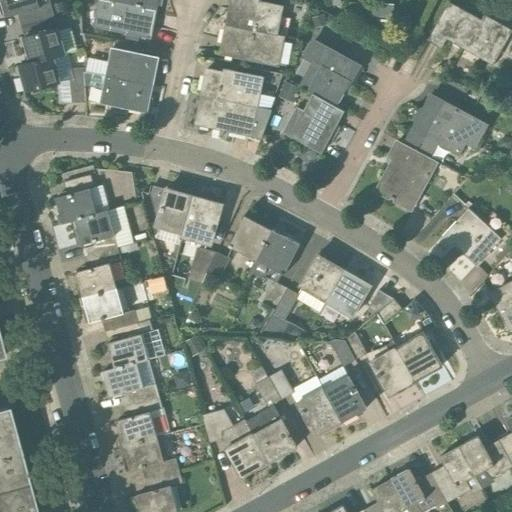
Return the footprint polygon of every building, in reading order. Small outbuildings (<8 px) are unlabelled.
[(22,26),(55,17),(54,16),(52,5),(40,8),(37,0),(1,0),(6,18),(18,14),(22,26)] [(105,0),(108,1),(157,10),(159,0),(105,0)] [(278,36),(278,35),(284,5),(261,0),(260,0),(251,0),(252,0),(250,0),(232,0),(227,25),(278,36)] [(393,21),(394,5),(367,3),(367,0),(351,0),(350,18),(350,22),(391,42),(393,21)] [(126,39),(136,41),(137,37),(152,39),(157,10),(108,1),(106,12),(97,9),(93,27),(127,34),(126,39)] [(494,66),(502,51),(511,56),(511,35),(511,32),(511,29),(485,14),(482,19),(450,1),(427,41),(442,49),(449,36),(466,45),(463,49),(464,50),(467,45),(495,61),(493,65),(494,66)] [(52,5),(54,16),(62,14),(65,14),(62,2),(51,5),(52,5)] [(325,14),(312,18),(315,28),(328,25),(325,14)] [(25,38),(24,38),(31,63),(31,64),(65,54),(65,56),(67,55),(59,27),(58,28),(56,22),(55,17),(22,26),(25,38)] [(221,54),(280,66),(285,37),(278,35),(278,36),(227,25),(221,54)] [(302,58),(318,67),(306,90),(313,94),(337,107),(359,65),(312,40),(302,58)] [(85,71),(153,85),(159,58),(111,48),(109,62),(90,58),(88,67),(85,67),(85,71)] [(87,102),(86,86),(85,71),(85,67),(69,69),(65,56),(65,54),(31,64),(31,63),(20,66),(27,92),(60,83),(60,82),(71,80),(72,103),(87,102)] [(202,95),(257,106),(263,78),(235,72),(234,75),(207,69),(202,95)] [(153,85),(85,71),(86,86),(103,90),(100,103),(148,113),(153,85)] [(294,103),(300,87),(298,86),(284,81),(278,97),(294,103)] [(337,107),(313,94),(290,136),(322,154),(345,112),(337,107)] [(257,106),(202,95),(196,124),(251,136),(257,106)] [(405,145),(431,159),(432,158),(436,160),(443,147),(460,156),(467,145),(476,150),(490,125),(461,109),(450,103),(449,106),(432,96),(405,145)] [(511,139),(508,136),(501,138),(499,146),(505,150),(511,147),(511,139)] [(431,159),(405,145),(398,141),(390,156),(397,160),(392,168),(391,167),(377,191),(402,205),(410,190),(422,195),(440,162),(436,160),(432,158),(431,159)] [(110,210),(104,185),(94,188),(91,175),(65,182),(68,195),(56,198),(63,224),(75,221),(75,220),(96,214),(108,210),(109,211),(110,210)] [(179,243),(181,238),(193,197),(166,190),(164,200),(142,194),(152,227),(154,238),(179,243)] [(193,197),(181,238),(211,246),(222,205),(193,197)] [(502,239),(469,208),(440,239),(452,250),(456,245),(481,269),(481,268),(478,265),(502,239)] [(82,246),(85,257),(118,248),(109,211),(108,210),(96,214),(75,220),(75,221),(82,246)] [(229,246),(243,254),(245,250),(259,257),(272,230),(245,216),(229,246)] [(271,268),(284,275),(300,245),(272,230),(259,257),(257,261),(251,272),(263,278),(265,276),(267,277),(271,268)] [(146,238),(144,233),(133,236),(135,241),(146,238)] [(133,244),(118,248),(119,254),(135,250),(133,244)] [(203,284),(207,275),(217,252),(197,247),(188,279),(203,284)] [(121,261),(119,254),(118,248),(85,257),(88,269),(76,272),(83,298),(117,289),(110,263),(121,261)] [(217,252),(207,275),(220,281),(230,258),(217,252)] [(299,287),(326,303),(346,271),(318,255),(299,287)] [(326,303),(352,319),(371,286),(346,271),(326,303)] [(511,281),(490,294),(510,330),(511,328),(511,281)] [(263,304),(274,311),(287,288),(275,282),(263,304)] [(287,288),(274,311),(260,335),(303,341),(308,333),(285,320),(299,295),(287,288)] [(102,320),(105,332),(150,320),(147,307),(124,313),(117,289),(83,298),(90,323),(102,320)] [(376,314),(377,313),(394,300),(379,291),(368,310),(376,314)] [(377,313),(386,323),(402,309),(394,300),(377,313)] [(196,317),(189,314),(183,326),(191,330),(196,317)] [(259,319),(254,318),(250,321),(249,325),(251,330),(256,331),(260,328),(261,324),(259,319)] [(137,363),(138,363),(149,360),(142,334),(153,331),(150,320),(105,332),(109,343),(108,343),(115,368),(115,369),(137,363)] [(346,340),(355,360),(366,354),(355,331),(346,340)] [(396,348),(415,382),(442,366),(424,333),(396,348)] [(184,343),(192,358),(204,351),(196,336),(184,343)] [(355,360),(346,340),(334,339),(330,341),(343,367),(355,360)] [(389,396),(415,382),(396,348),(370,362),(389,396)] [(122,394),(125,406),(159,396),(156,384),(149,360),(138,363),(137,363),(115,369),(115,368),(103,371),(110,397),(122,394)] [(262,366),(251,372),(257,383),(256,384),(268,408),(281,400),(268,377),(262,366)] [(268,377),(281,400),(294,393),(282,370),(268,377)] [(192,386),(188,371),(181,373),(175,382),(177,389),(192,386)] [(357,391),(349,376),(324,389),(342,422),(367,408),(357,391)] [(315,427),(319,435),(342,422),(324,389),(323,388),(296,402),(311,429),(315,427)] [(124,446),(158,437),(151,412),(162,409),(159,396),(125,406),(128,418),(117,421),(124,446)] [(297,447),(274,406),(259,414),(246,421),(269,463),(297,447)] [(0,491),(28,484),(8,407),(0,409),(0,491)] [(225,448),(242,478),(269,463),(246,421),(245,419),(233,425),(224,409),(202,415),(209,443),(223,439),(227,447),(225,448)] [(511,417),(507,420),(511,430),(511,434),(500,441),(511,462),(511,417)] [(511,462),(500,441),(486,449),(479,436),(459,446),(482,489),(496,482),(493,477),(508,469),(511,476),(511,462)] [(179,471),(176,458),(164,461),(158,437),(124,446),(131,472),(142,467),(145,480),(179,471)] [(473,494),(483,489),(459,446),(440,457),(447,470),(434,478),(433,478),(447,503),(471,490),(473,494)] [(425,511),(436,506),(438,508),(447,503),(433,478),(434,478),(432,474),(418,482),(410,469),(391,479),(407,509),(408,509),(409,511),(425,511)] [(179,471),(145,480),(149,492),(137,495),(141,511),(177,511),(178,511),(171,486),(183,483),(179,471)] [(401,511),(407,509),(391,479),(372,490),(379,503),(365,511),(401,511)] [(35,511),(28,484),(0,491),(0,511),(35,511)]
